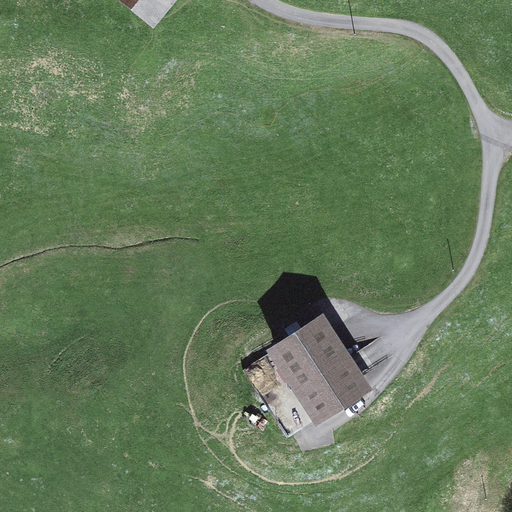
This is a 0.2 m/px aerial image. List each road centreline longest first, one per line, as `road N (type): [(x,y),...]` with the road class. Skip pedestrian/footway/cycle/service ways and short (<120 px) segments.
road 1 (unclassified): [(511,138),(497,139),(441,52),(401,28),(320,23),(256,0)]
road 2 (track): [(410,327),(477,262),(497,139)]
